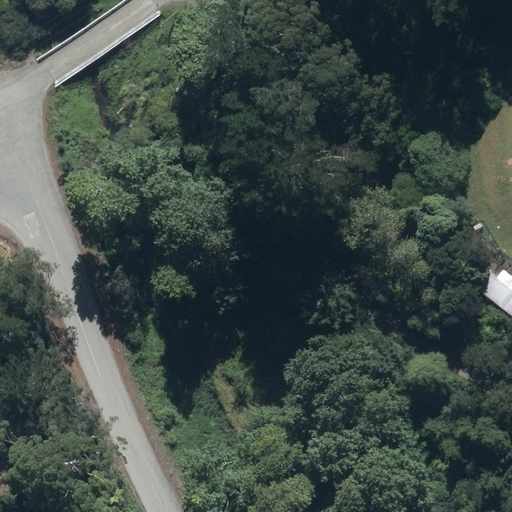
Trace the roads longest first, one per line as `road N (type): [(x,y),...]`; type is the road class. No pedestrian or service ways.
road 1 (unclassified): [(151,511),(30,185),(0,127)]
road 2 (unclassified): [(0,106),(154,0)]
